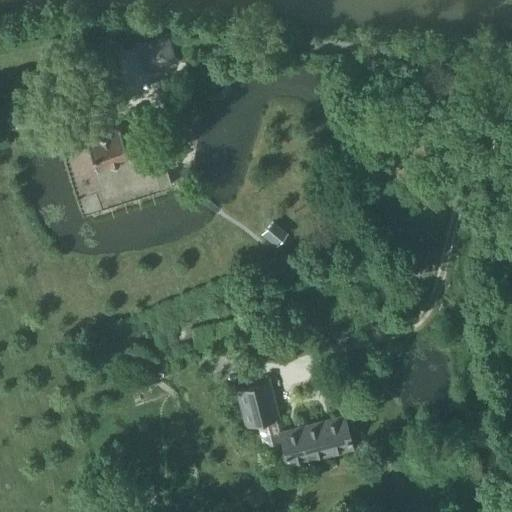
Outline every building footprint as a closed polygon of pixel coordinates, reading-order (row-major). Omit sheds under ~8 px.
[(148,69),(172,61),(165,36),(141,44),(148,69)] [(77,71),(118,65),(114,39),(73,45),(77,71)] [(164,126),(135,136),(130,121),(85,137),(85,138),(60,146),(81,213),(171,185),(164,166),(176,162),(164,126)] [(275,247),(287,233),(272,220),(260,234),(275,247)] [(196,353),(238,343),(233,319),(190,329),(196,353)] [(280,436),(276,422),(279,421),(269,384),(256,387),(236,392),(246,429),(257,426),(263,447),(272,444),(281,442),(288,469),(353,452),(345,419),(280,436)]
